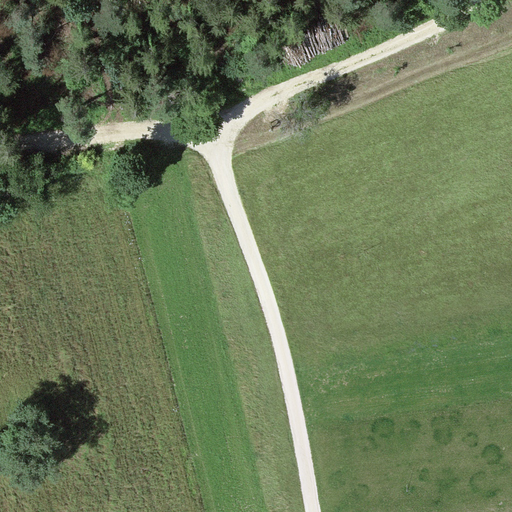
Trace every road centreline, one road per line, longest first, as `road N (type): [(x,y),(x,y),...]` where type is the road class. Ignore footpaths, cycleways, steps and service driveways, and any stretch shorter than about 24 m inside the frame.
road 1 (track): [(480,0),(207,126),(0,150)]
road 2 (track): [(311,511),(271,306),(207,126)]
